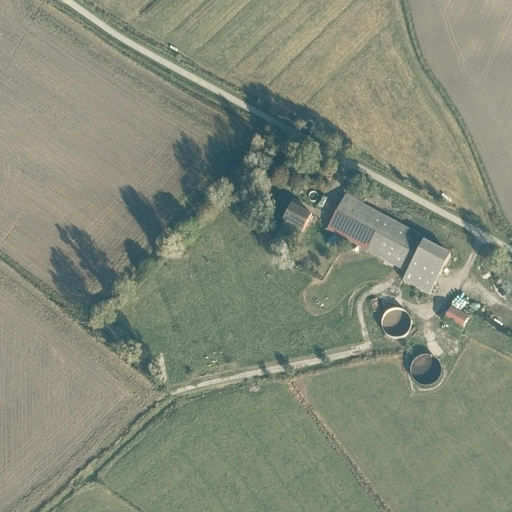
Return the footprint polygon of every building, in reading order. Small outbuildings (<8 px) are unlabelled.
[(423,241),(343,195),(324,230),(403,275),(419,243),(423,241)] [(309,219),(289,208),(279,227),(299,238),(309,219)] [(430,299),(450,258),(419,243),(403,275),(399,284),(430,299)] [(467,320),(450,311),(443,324),(460,333),(467,320)] [(436,385),(437,369),(421,368),(420,384),(436,385)]
